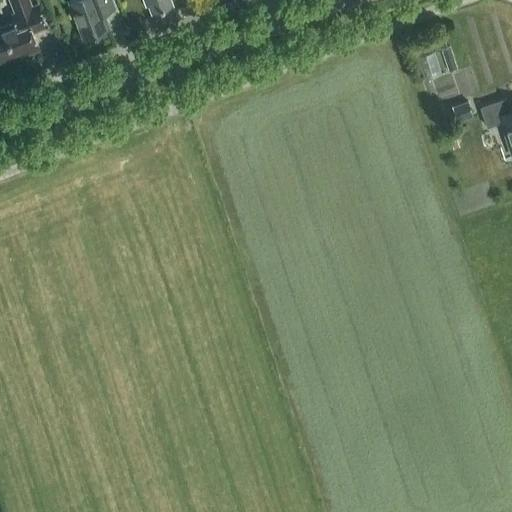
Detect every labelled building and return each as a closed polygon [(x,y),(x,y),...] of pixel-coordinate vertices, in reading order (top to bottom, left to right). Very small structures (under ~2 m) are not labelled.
[(31,30),(46,25),(37,3),(31,5),(29,0),(9,0),(14,11),(11,12),(14,20),(0,25),(0,59),(13,54),(14,57),(38,48),(31,30)] [(102,11),(114,7),(111,0),(68,0),(82,35),(108,26),(102,11)] [(143,0),(145,3),(148,2),(151,10),(171,2),(170,0),(143,0)] [(418,53),(423,75),(439,71),(436,57),(428,59),(426,51),(418,53)] [(505,96),(479,105),(486,126),(501,120),(511,152),(511,109),(510,110),(505,96)] [(467,100),(452,105),(457,120),(472,115),(467,100)]
